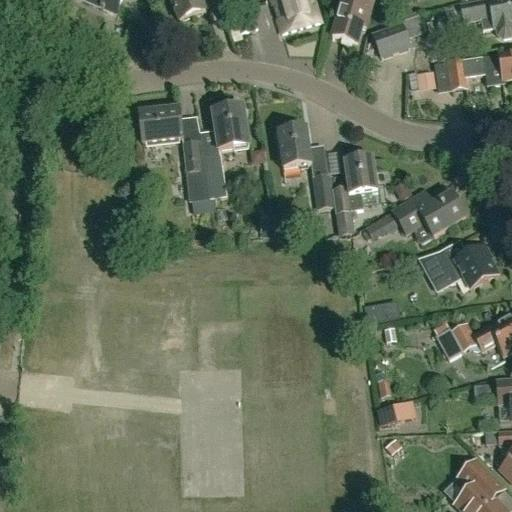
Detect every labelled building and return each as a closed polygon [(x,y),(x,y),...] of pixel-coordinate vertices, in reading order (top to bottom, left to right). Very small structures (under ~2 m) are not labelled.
[(82,0),(116,16),(123,0),(82,0)] [(170,0),(179,24),(206,14),(200,0),(170,0)] [(245,0),(230,0),(233,7),(242,37),(257,32),(250,8),(248,9),(245,0)] [(272,0),(283,35),(319,24),(311,0),(272,0)] [(366,24),(372,2),(363,0),(341,0),(331,39),(356,46),(363,23),(366,24)] [(511,0),(487,0),(489,3),(461,9),(464,25),(481,22),(483,34),(496,32),(498,38),(504,43),(511,41),(511,39),(511,0)] [(381,60),(410,49),(402,25),(372,36),(381,60)] [(499,60),(448,67),(452,94),(468,92),(466,82),(486,79),(487,89),(504,87),(503,84),(511,83),(511,55),(499,57),(499,60)] [(379,85),(378,60),(348,61),(349,86),(379,85)] [(439,76),(420,80),(425,100),(443,96),(439,76)] [(213,115),(215,133),(219,155),(220,155),(250,151),(244,111),(213,115)] [(143,147),(183,143),(179,112),(139,117),(143,147)] [(283,173),(312,169),(306,132),(278,136),(283,173)] [(210,203),(203,158),(201,143),(181,146),(190,205),(210,203)] [(203,158),(210,203),(227,200),(220,155),(219,155),(203,158)] [(361,198),(378,195),(373,162),(344,166),(348,192),(331,194),(334,211),(337,238),(353,236),(350,215),(363,213),(361,198)] [(317,214),(333,211),(329,182),(328,177),(311,180),(317,214)] [(426,194),(392,215),(406,237),(412,234),(420,246),(433,239),(434,241),(466,222),(451,198),(434,208),(426,194)] [(373,245),(387,235),(398,229),(390,216),(365,231),(373,245)] [(468,259),(460,246),(439,258),(419,264),(438,298),(465,283),(471,294),(498,278),(490,263),(487,265),(480,252),(468,259)] [(367,327),(399,321),(397,306),(364,311),(367,327)] [(511,320),(503,325),(502,323),(488,331),(489,334),(476,341),(467,326),(451,334),(449,332),(435,340),(449,364),(478,348),(482,356),(497,348),(503,358),(511,352),(511,320)] [(511,424),(511,383),(496,385),(498,408),(499,426),(511,424)] [(408,408),(377,415),(381,430),(411,422),(408,408)] [(511,434),(498,435),(499,450),(509,460),(502,468),(498,472),(511,485),(511,434)] [(502,511),(495,504),(505,494),(475,464),(458,481),(470,493),(457,507),(461,511),(502,511)]
